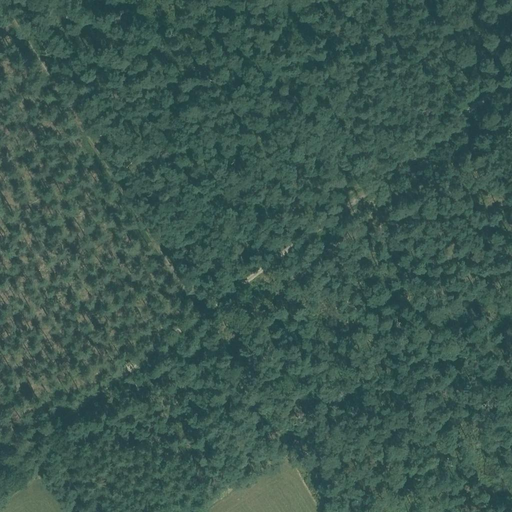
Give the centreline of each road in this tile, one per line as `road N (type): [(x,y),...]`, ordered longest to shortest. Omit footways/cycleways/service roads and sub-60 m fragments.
road 1 (unknown): [(201,313),(482,100)]
road 2 (unknown): [(0,466),(201,313)]
road 3 (track): [(197,511),(290,445),(330,511)]
